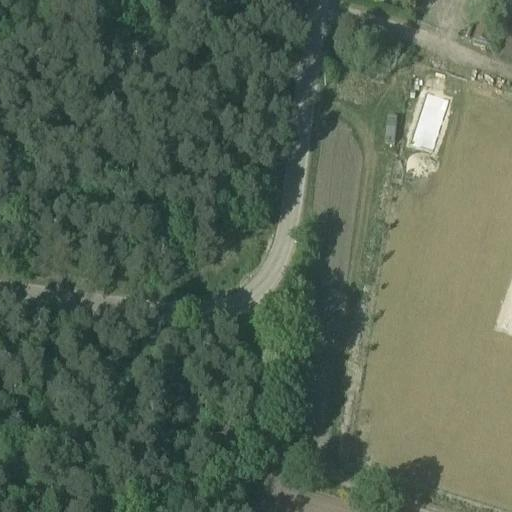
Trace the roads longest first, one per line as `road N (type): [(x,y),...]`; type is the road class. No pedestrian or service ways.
road 1 (unclassified): [(0,293),(157,314),(214,313),(258,286),(284,247),(318,0)]
road 2 (track): [(330,375),(369,156),(363,136),(307,88)]
road 3 (track): [(269,314),(296,331),(330,375),(335,473),(350,488),(429,511)]
road 4 (track): [(246,511),(269,349),(269,314),(258,286)]
